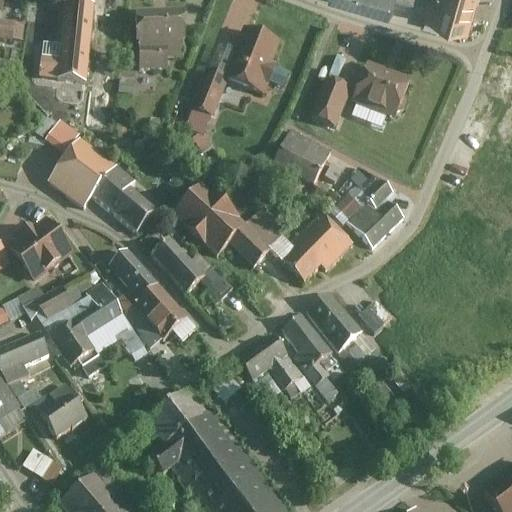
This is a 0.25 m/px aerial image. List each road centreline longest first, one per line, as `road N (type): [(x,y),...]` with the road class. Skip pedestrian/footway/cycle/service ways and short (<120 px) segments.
road 1 (residential): [(226,357),(404,241),(429,207),(488,55)]
road 2 (residential): [(135,248),(213,177),(276,161),(343,14)]
road 3 (residential): [(30,511),(226,357)]
road 4 (secondary): [(511,402),(360,511)]
road 5 (residential): [(488,55),(343,14)]
road 6 (residential): [(135,248),(0,185)]
road 7 (residential): [(226,357),(135,248)]
